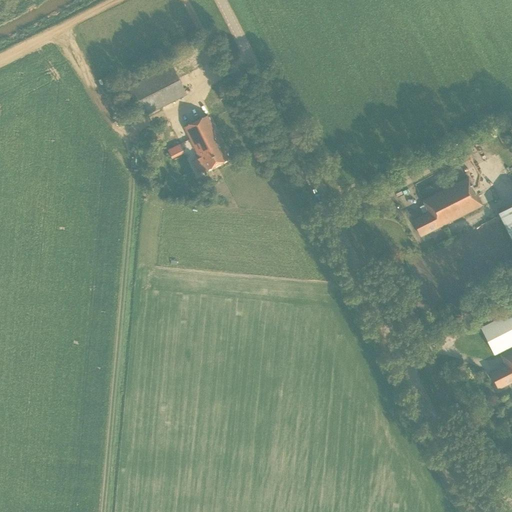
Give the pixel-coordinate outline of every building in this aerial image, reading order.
[(139,111),(142,118),(187,95),(172,66),(128,88),(121,91),(122,94),(132,115),(139,111)] [(205,171),(229,159),(208,117),(184,129),(201,163),(194,167),(198,174),(205,171)] [(498,136),(505,149),(511,145),(511,143),(506,132),(498,136)] [(178,152),(173,144),(165,149),(170,157),(178,152)] [(413,221),(420,237),(482,206),(469,179),(423,201),(429,213),(413,221)] [(403,193),(399,195),(395,187),(384,194),(393,208),(400,204),(398,201),(406,197),(403,193)] [(511,207),(498,214),(511,242),(511,207)] [(511,312),(480,328),(494,355),(511,346),(511,312)] [(492,376),(498,389),(511,382),(511,348),(500,354),(507,368),(492,376)]
